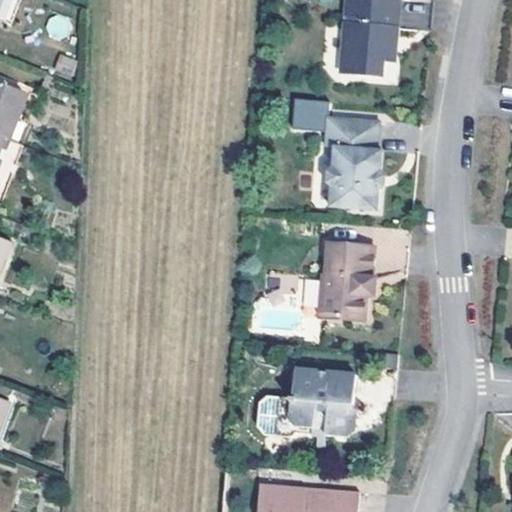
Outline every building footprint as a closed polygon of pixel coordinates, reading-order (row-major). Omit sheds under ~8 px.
[(394,63),(398,0),(347,0),(344,62),(356,75),(380,77),(381,62),(394,63)] [(70,34),(68,15),(47,18),(49,37),(70,34)] [(72,77),(77,60),(59,54),(54,72),(72,77)] [(356,75),(344,62),(343,74),(356,75)] [(24,94),(0,85),(0,137),(0,138),(6,140),(24,94)] [(379,172),(381,151),(377,151),(379,122),(326,118),(324,147),(333,148),(332,168),(327,171),(326,181),(331,186),(329,206),(376,210),(378,190),(379,172)] [(0,275),(12,244),(0,239),(0,275)] [(372,278),(374,248),(329,244),(326,274),(323,274),(320,318),(364,321),(366,296),(367,277),(372,278)] [(374,297),(376,278),(372,278),(367,277),(366,296),(374,297)] [(358,376),(297,370),(294,398),(269,396),(261,403),(258,427),(265,435),(292,437),(297,433),(339,437),(343,405),(355,406),(358,376)] [(352,438),(355,406),(343,405),(339,437),(352,438)] [(357,511),(359,493),(305,488),(304,496),(280,494),(281,486),(261,484),(257,511),(357,511)] [(305,488),(281,486),(280,494),(304,496),(305,488)]
